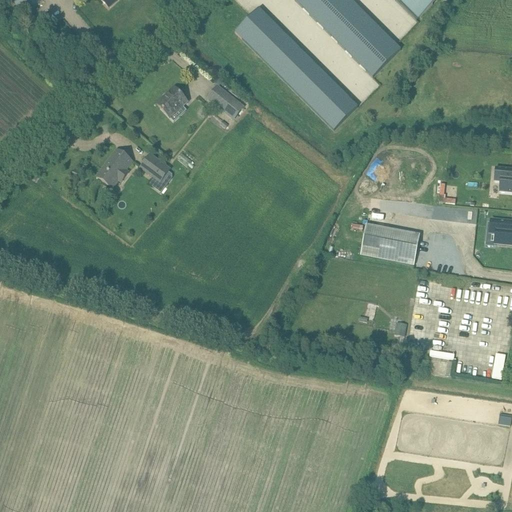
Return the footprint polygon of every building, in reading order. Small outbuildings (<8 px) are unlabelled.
[(44,0),(14,0),(28,15),(44,0)] [(100,0),(109,8),(116,2),(115,0),(114,0),(100,0)] [(350,0),(293,0),(373,79),(401,51),(350,0)] [(393,0),(416,22),(437,0),(393,0)] [(259,9),(235,33),(334,132),(358,108),(259,9)] [(217,86),(207,98),(234,120),(243,108),(217,86)] [(168,96),(158,105),(165,113),(168,117),(173,122),(185,111),(182,107),(187,103),(181,95),(174,88),(167,95),(168,96)] [(106,165),(96,178),(112,189),(117,181),(121,184),(129,173),(126,171),(132,162),(118,152),(107,166),(106,165)] [(149,155),(139,168),(154,178),(149,185),(161,194),(171,179),(171,176),(168,173),(170,170),(149,155)] [(511,170),(495,169),(494,183),(500,183),(499,193),(511,194),(511,170)] [(491,222),(490,234),(496,235),(495,245),(511,246),(511,222),(511,223),(491,221),(491,222)] [(365,235),(366,226),(352,224),(350,240),(362,242),(363,235),(365,235)] [(420,236),(402,232),(367,226),(361,256),(414,266),(420,236)] [(434,278),(420,275),(417,295),(430,298),(434,278)] [(421,348),(428,308),(415,305),(409,346),(421,348)] [(407,339),(407,324),(396,324),(396,339),(407,339)]
